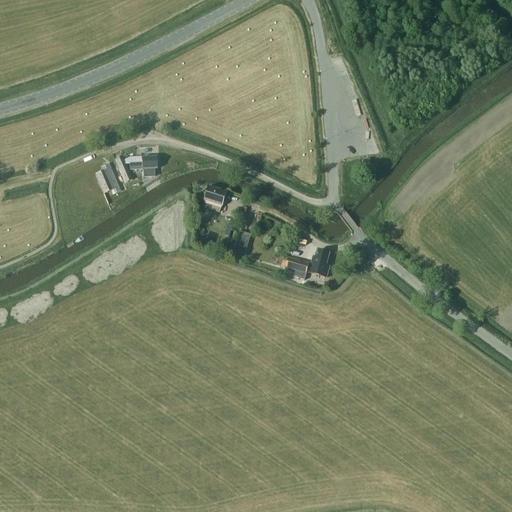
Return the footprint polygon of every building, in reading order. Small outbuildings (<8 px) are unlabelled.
[(144,147),(145,156),(155,155),(154,146),(144,147)] [(124,160),(123,157),(116,159),(119,166),(129,192),(136,189),(128,171),(157,169),(157,157),(141,158),(129,158),(124,160)] [(131,198),(119,166),(111,170),(109,163),(100,167),(101,172),(95,175),(109,207),(131,198)] [(209,187),(206,194),(201,192),(198,199),(204,201),(202,208),(219,214),(222,207),(227,193),(209,187)] [(229,238),(234,222),(230,221),(225,237),(229,238)] [(251,235),(239,232),(233,255),(244,258),(251,235)] [(308,273),(325,278),(328,267),(326,266),(330,254),(318,251),(316,258),(313,257),(308,273)] [(288,258),(288,259),(285,268),(296,271),(294,277),(305,280),(309,264),(288,258)]
